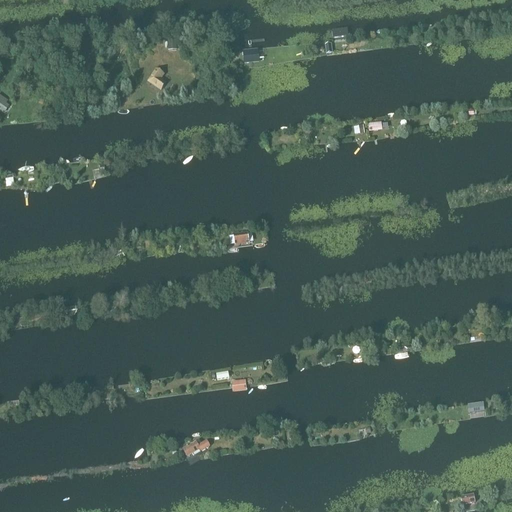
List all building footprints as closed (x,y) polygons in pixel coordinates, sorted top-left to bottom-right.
[(347,29),(332,31),(333,39),(336,39),(335,40),(348,39),(347,29)] [(177,40),(168,41),(168,51),(177,51),(177,40)] [(258,50),(243,52),(244,65),(259,63),(258,50)] [(169,79),(156,70),(147,83),(161,92),(169,79)] [(7,103),(0,97),(0,112),(4,115),(9,108),(5,105),(7,103)] [(380,124),(369,125),(370,133),(381,131),(380,124)] [(233,235),(234,248),(250,246),(248,234),(233,235)] [(245,383),(232,384),(233,393),(246,392),(245,383)] [(483,403),(468,406),(469,414),(485,412),(483,404),(483,403)] [(366,430),(359,431),(360,439),(367,437),(366,430)] [(196,443),(182,451),(186,459),(199,452),(200,453),(209,448),(206,443),(198,447),(196,443)] [(461,499),(462,507),(475,505),(474,496),(461,499)]
